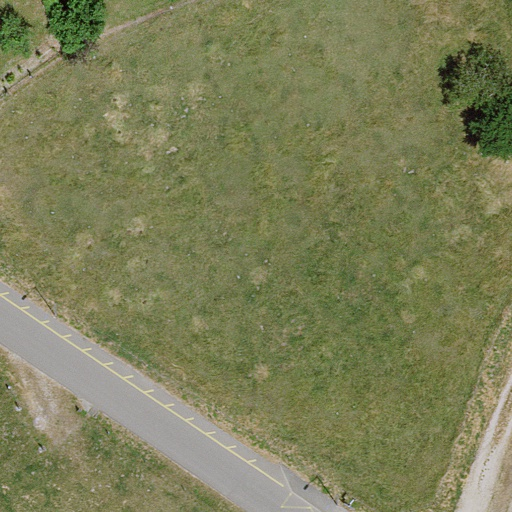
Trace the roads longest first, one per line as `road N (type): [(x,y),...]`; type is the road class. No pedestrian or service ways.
road 1 (tertiary): [(0,313),(291,511)]
road 2 (unknown): [(468,511),(511,396)]
